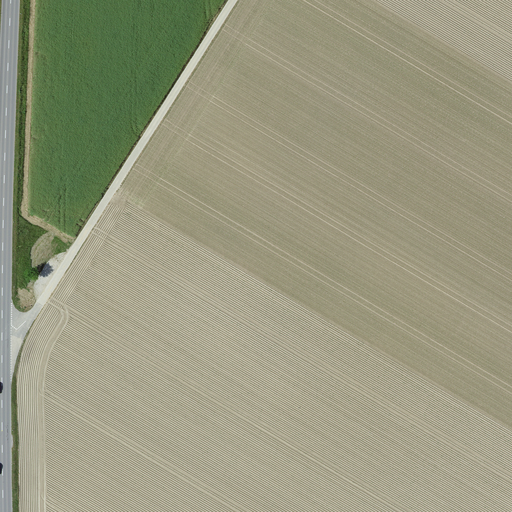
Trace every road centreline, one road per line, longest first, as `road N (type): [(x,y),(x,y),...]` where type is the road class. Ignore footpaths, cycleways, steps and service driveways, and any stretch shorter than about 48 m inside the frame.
road 1 (tertiary): [(3,511),(10,0)]
road 2 (track): [(232,0),(40,304),(2,336)]
